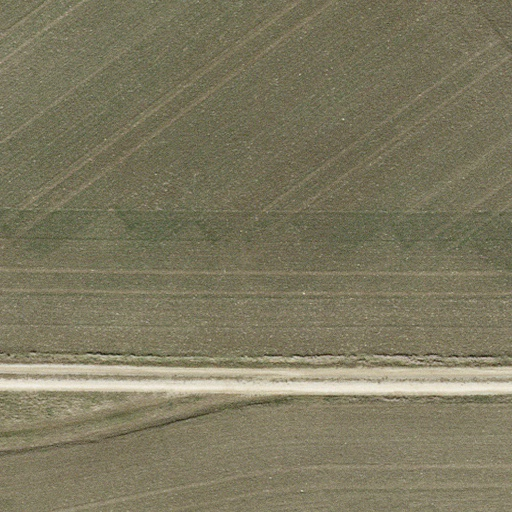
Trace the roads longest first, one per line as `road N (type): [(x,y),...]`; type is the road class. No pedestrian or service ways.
road 1 (track): [(0,385),(511,375)]
road 2 (track): [(286,381),(49,441),(0,445)]
